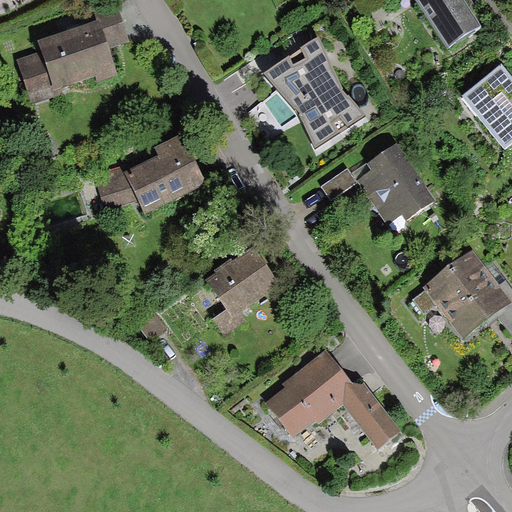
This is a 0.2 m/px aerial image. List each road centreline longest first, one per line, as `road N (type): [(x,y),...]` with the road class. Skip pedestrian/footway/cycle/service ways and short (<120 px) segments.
road 1 (residential): [(0,308),(88,337),(146,371),(319,506),(397,507),(447,483),(467,461)]
road 2 (residential): [(150,0),(277,207),(427,414)]
